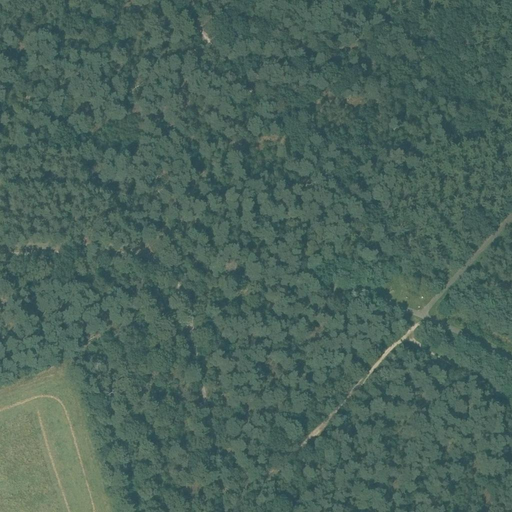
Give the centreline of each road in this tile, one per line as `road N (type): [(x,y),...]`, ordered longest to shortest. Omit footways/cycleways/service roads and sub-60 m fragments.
road 1 (track): [(144,241),(184,298),(220,509)]
road 2 (track): [(404,335),(243,499),(220,509)]
road 3 (track): [(511,416),(495,390),(404,335)]
